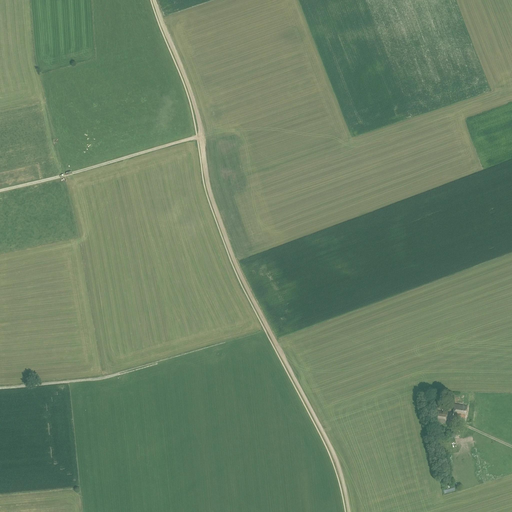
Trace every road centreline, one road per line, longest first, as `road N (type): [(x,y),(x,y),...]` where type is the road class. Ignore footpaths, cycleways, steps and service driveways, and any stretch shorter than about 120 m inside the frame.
road 1 (track): [(154,0),(191,98),(210,197),(234,261),(327,440),(348,511)]
road 2 (track): [(225,343),(103,377),(0,386)]
road 3 (track): [(0,190),(200,135)]
